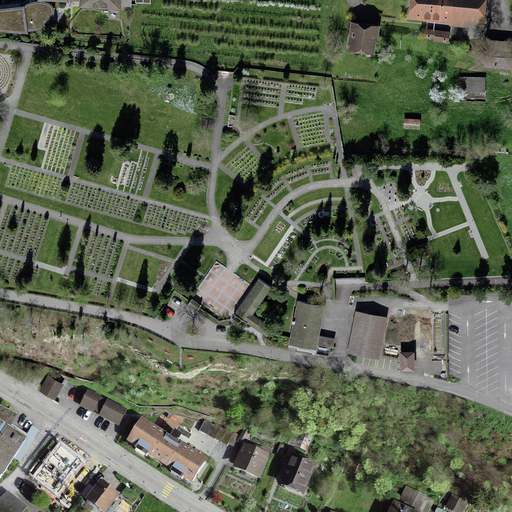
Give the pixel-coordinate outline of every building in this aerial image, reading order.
[(26,7),(0,10),(0,30),(28,32),(28,29),(45,27),(45,20),(52,17),(54,13),(54,9),(51,5),(48,1),(80,3),(80,8),(125,10),(125,0),(39,0),(40,1),(43,1),(43,2),(33,3),(26,7)] [(482,0),(413,0),(413,14),(481,20),(482,0)] [(375,27),(354,24),(351,47),(372,50),(375,27)] [(447,32),(428,30),(427,39),(445,41),(447,32)] [(511,43),(488,41),(486,63),(509,65),(511,43)] [(481,77),(466,77),(466,89),(481,90),(481,77)] [(266,335),(273,326),(253,313),(271,286),(258,277),(234,313),(266,335)] [(322,304),(298,299),(290,338),(314,343),(322,304)] [(384,318),(358,313),(351,349),(378,354),(384,318)] [(335,338),(321,335),(319,343),(333,346),(335,338)] [(413,351),(402,352),(403,368),(414,368),(413,351)] [(431,351),(417,353),(419,369),(432,367),(431,351)] [(53,398),(61,384),(46,375),(38,389),(53,398)] [(125,412),(88,391),(81,404),(119,425),(125,412)] [(0,408),(0,424),(8,430),(13,421),(7,417),(9,413),(0,408)] [(194,457),(142,422),(129,442),(181,478),(194,457)] [(216,424),(209,436),(227,446),(234,434),(216,424)] [(244,428),(238,440),(245,444),(251,432),(244,428)] [(24,440),(8,430),(2,440),(1,440),(0,442),(0,479),(19,450),(18,450),(24,440)] [(301,437),(296,446),(306,450),(310,441),(301,437)] [(358,446),(349,471),(363,476),(372,452),(358,446)] [(76,458),(61,447),(48,462),(49,463),(45,468),(52,473),(56,468),(63,474),(76,458)] [(258,478),(267,456),(245,447),(236,469),(258,478)] [(298,492),(310,463),(289,455),(278,484),(298,492)] [(28,483),(40,492),(45,486),(33,477),(28,483)] [(347,481),(343,490),(350,493),(353,484),(347,481)] [(403,481),(393,502),(413,511),(422,491),(403,481)] [(94,488),(89,484),(80,495),(86,499),(94,488)] [(39,494),(27,485),(22,491),(34,500),(39,494)] [(98,511),(104,511),(116,497),(100,485),(87,503),(98,511)] [(127,489),(123,494),(134,503),(139,497),(127,489)] [(11,495),(0,505),(0,511),(21,511),(26,508),(11,495)] [(393,502),(388,499),(382,511),(414,511),(415,511),(413,511),(393,502)] [(461,511),(465,506),(451,499),(447,508),(455,511),(461,511)]
